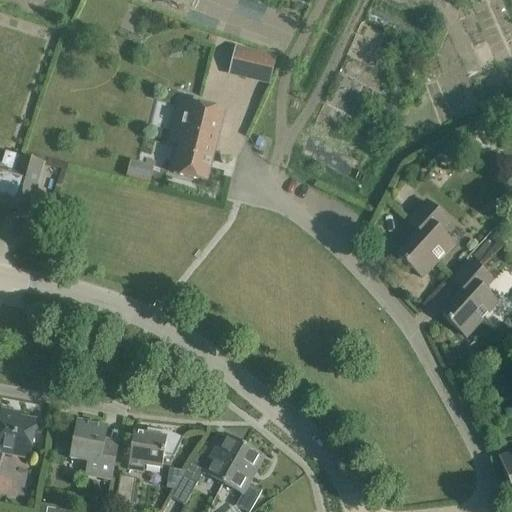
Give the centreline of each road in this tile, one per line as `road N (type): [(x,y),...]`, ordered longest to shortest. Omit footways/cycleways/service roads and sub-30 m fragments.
road 1 (tertiary): [(357,511),(318,445),(189,341),(79,292),(0,274)]
road 2 (residential): [(483,511),(484,467),(434,369),(407,322),(353,264)]
road 3 (unclassified): [(353,264),(292,209),(242,188)]
